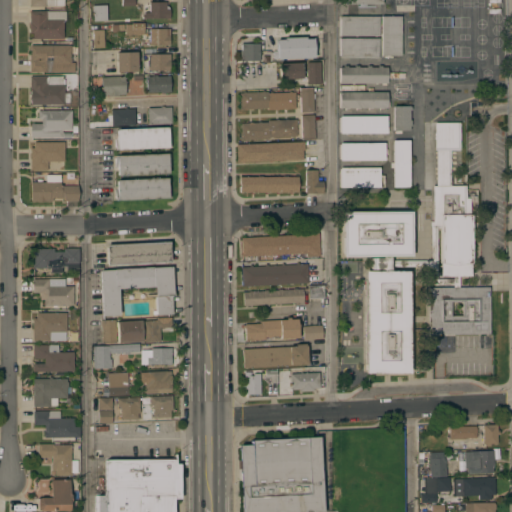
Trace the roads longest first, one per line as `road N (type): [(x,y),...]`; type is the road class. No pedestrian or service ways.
road 1 (residential): [(7,476),(0,4)]
road 2 (residential): [(4,224),(330,213)]
road 3 (residential): [(207,420),(511,406)]
road 4 (secondary): [(205,19),(204,164)]
road 5 (residential): [(205,19),(332,16)]
